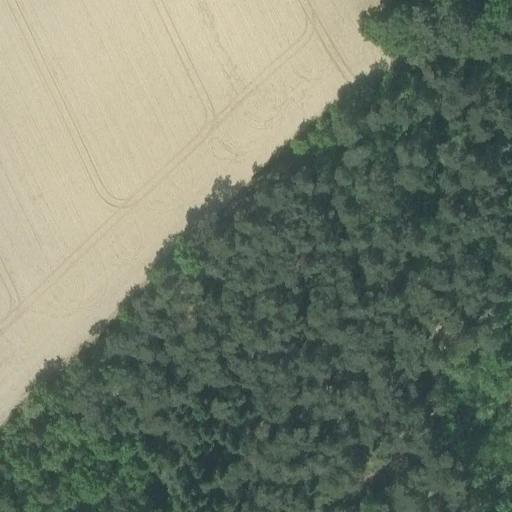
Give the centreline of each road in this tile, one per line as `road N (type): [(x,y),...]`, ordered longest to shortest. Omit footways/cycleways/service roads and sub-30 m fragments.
road 1 (track): [(420,374),(293,152),(86,343)]
road 2 (track): [(285,511),(338,477),(269,359),(185,249)]
road 3 (track): [(86,343),(180,511)]
road 4 (track): [(420,374),(496,511)]
